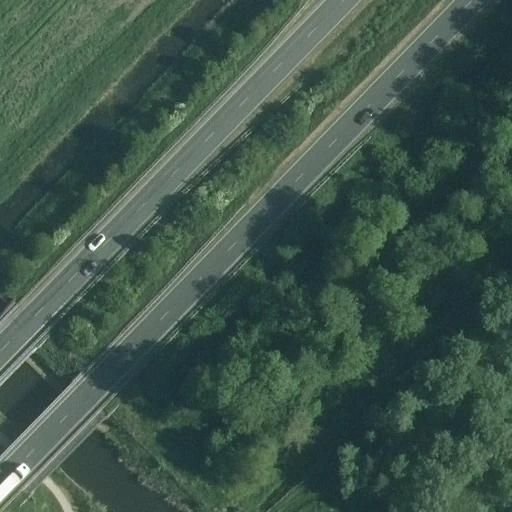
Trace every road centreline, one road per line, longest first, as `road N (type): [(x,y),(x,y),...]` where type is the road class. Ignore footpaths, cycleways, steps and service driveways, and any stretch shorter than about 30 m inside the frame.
road 1 (trunk): [(0,484),(472,0)]
road 2 (trunk): [(344,0),(0,351)]
road 3 (track): [(283,511),(511,281)]
